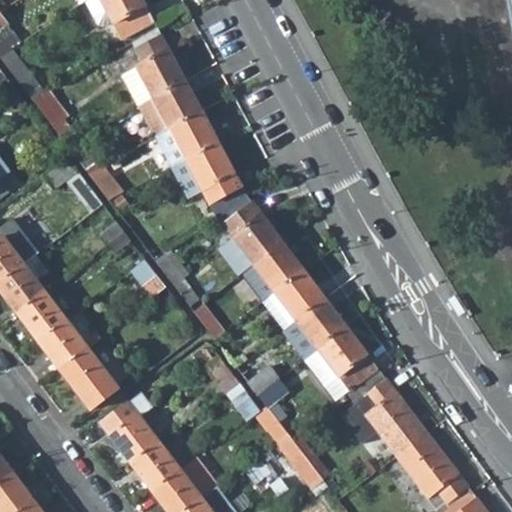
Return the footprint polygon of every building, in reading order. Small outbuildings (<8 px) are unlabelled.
[(85,0),(84,1),(93,18),(105,11),(99,0),(85,0)] [(99,0),(105,11),(120,38),(152,21),(141,0),(99,0)] [(0,32),(10,26),(0,13),(0,32)] [(135,67),(152,98),(153,98),(184,79),(156,27),(131,42),(142,63),(135,66),(135,67)] [(0,56),(0,57),(26,92),(37,84),(11,49),(0,56)] [(135,67),(120,75),(137,107),(152,98),(135,67)] [(152,98),(169,128),(201,110),(184,79),(153,98),(152,98)] [(33,100),(63,140),(74,133),(63,118),(67,115),(50,90),(33,100)] [(156,135),(169,128),(152,98),(137,107),(153,137),(156,135)] [(201,110),(169,128),(185,159),(218,142),(201,110)] [(156,135),(162,147),(159,148),(169,167),(185,159),(169,128),(156,135)] [(216,214),(245,193),(218,142),(185,159),(201,189),(216,215),(216,214)] [(105,164),(91,145),(75,156),(89,174),(102,166),(105,164)] [(102,203),(66,157),(43,174),(53,188),(63,180),(88,214),(102,203)] [(169,167),(185,197),(201,189),(185,159),(169,167)] [(89,174),(108,200),(122,192),(102,166),(89,174)] [(254,264),(282,242),(245,193),(216,214),(231,234),(254,264)] [(102,203),(88,214),(110,241),(123,231),(102,203)] [(130,240),(123,231),(110,241),(116,249),(130,240)] [(219,243),(242,273),(254,264),(231,234),(219,243)] [(0,237),(0,280),(24,262),(3,235),(0,237)] [(282,242),(254,264),(275,292),(304,270),(282,242)] [(24,262),(0,280),(0,290),(16,312),(45,290),(37,279),(50,268),(38,251),(24,262)] [(193,310),(202,303),(164,252),(154,259),(193,310)] [(166,287),(144,258),(125,272),(148,301),(166,287)] [(254,264),(242,273),(263,301),(275,292),(254,264)] [(304,270),(275,292),(295,319),(324,297),(304,270)] [(65,317),(45,290),(16,312),(37,339),(65,317)] [(263,301),(284,328),(295,319),(275,292),(263,301)] [(345,325),(324,297),(295,319),(316,347),(345,325)] [(214,338),(223,331),(202,303),(193,310),(214,338)] [(65,317),(37,339),(59,369),(88,347),(65,317)] [(284,328),(304,355),(306,354),(316,347),(295,319),(284,328)] [(346,387),(375,365),(345,325),(316,347),(346,387)] [(59,369),(89,409),(117,386),(88,347),(59,369)] [(316,347),(306,354),(337,394),(346,387),(316,347)] [(237,381),(217,354),(202,365),(222,392),(237,381)] [(274,378),(257,355),(238,370),(255,393),(274,378)] [(351,394),(381,372),(375,365),(346,387),(351,394)] [(381,372),(351,394),(398,455),(427,433),(381,372)] [(266,407),(285,392),(274,378),(255,393),(263,404),(266,407)] [(257,408),(245,392),(231,403),(243,419),(252,412),(257,408)] [(159,440),(128,401),(100,423),(130,462),(159,440)] [(252,412),(274,441),(285,432),(266,407),(263,404),(257,408),(252,412)] [(274,441),(309,487),(320,478),(291,440),(285,432),(274,441)] [(427,433),(398,455),(432,501),(440,495),(449,508),(472,492),(427,433)] [(159,440),(130,462),(151,490),(180,468),(159,440)] [(0,456),(0,481),(12,472),(0,456)] [(180,468),(151,490),(166,511),(180,511),(201,496),(216,485),(195,456),(180,468)] [(12,472),(0,481),(0,511),(16,511),(33,500),(12,472)] [(487,511),(472,492),(449,508),(444,511),(487,511)] [(212,511),(201,496),(180,511),(212,511)] [(42,511),(33,500),(16,511),(42,511)]
